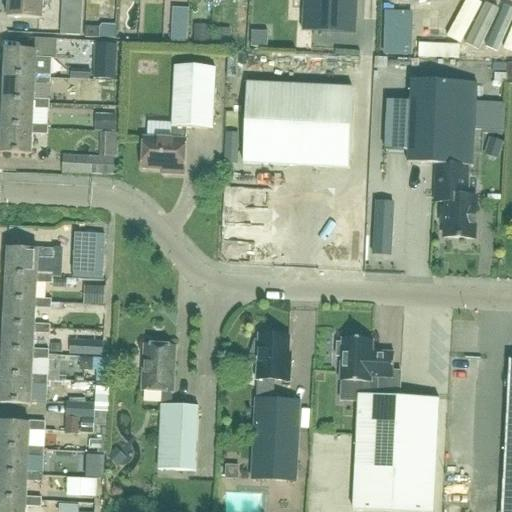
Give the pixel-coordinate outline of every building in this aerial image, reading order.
[(44,19),(44,0),(8,0),(8,18),(44,19)] [(303,0),(302,33),(356,35),(357,0),(303,0)] [(76,11),(62,10),(62,21),(76,21),(76,11)] [(86,28),(86,38),(115,39),(115,26),(101,25),(99,29),(86,28)] [(195,30),(194,44),(207,45),(209,45),(209,30),(195,30)] [(117,76),(118,45),(94,44),(93,75),(117,76)] [(6,50),(5,77),(36,78),(36,74),(50,75),(51,59),(52,59),(53,50),(36,49),(36,52),(6,50)] [(172,140),(145,139),(143,170),(167,171),(167,175),(185,176),(187,129),(213,130),(216,69),(176,67),(172,140)] [(36,78),(5,77),(4,102),(35,103),(35,99),(36,84),(51,85),(51,75),(50,75),(36,74),(36,78)] [(477,104),(478,83),(412,80),(411,103),(389,102),(387,152),(409,153),(408,164),(438,165),(436,203),(447,203),(445,239),(475,240),(477,198),(466,197),(468,166),(474,167),(476,131),(504,132),(506,105),(477,104)] [(247,84),(244,164),(350,169),(354,89),(247,84)] [(111,103),(112,95),(93,94),(93,103),(111,103)] [(34,128),(34,125),(35,109),(50,110),(50,100),(35,99),(35,103),(4,102),(2,127),(34,128)] [(116,116),(95,116),(95,132),(115,132),(116,116)] [(34,128),(2,127),(1,153),(32,155),(33,134),(48,135),(49,126),(34,125),(34,128)] [(100,134),(100,157),(117,157),(118,134),(100,134)] [(62,174),(114,176),(114,158),(62,156),(62,174)] [(264,225),(242,225),(243,212),(225,212),(224,243),(263,244),(264,225)] [(102,276),(104,237),(104,236),(74,235),(74,236),(72,274),(102,276)] [(38,278),(38,274),(39,258),(54,259),(54,250),(38,249),(38,252),(8,250),(7,277),(38,278)] [(38,278),(7,277),(6,302),(37,303),(37,299),(38,284),(53,284),(53,275),(38,274),(38,278)] [(103,306),(104,288),(84,288),(83,305),(103,306)] [(37,303),(6,302),(5,327),(36,328),(36,325),(37,309),(52,310),(52,300),(37,299),(37,303)] [(36,328),(5,327),(3,352),(35,354),(35,350),(36,334),(50,335),(51,326),(36,325),(36,328)] [(256,341),(252,354),(259,357),(258,380),(259,381),(258,400),(257,400),(253,480),(297,483),(300,412),(287,402),(273,401),(274,381),(291,382),(291,363),(289,363),(290,338),(260,336),(260,341),(256,341)] [(358,438),(354,511),(377,511),(434,511),(440,404),(440,400),(387,397),(387,379),(394,379),(395,354),(373,353),(374,341),(343,339),(343,343),(338,343),(337,358),(342,358),(341,382),(363,383),(362,395),(359,395),(357,438),(358,438)] [(75,343),(74,356),(102,357),(102,344),(75,343)] [(174,392),(176,348),(146,346),(143,391),(163,392),(162,406),(159,470),(196,472),(199,408),(172,406),(173,392),(174,392)] [(35,354),(3,352),(2,377),(33,379),(34,375),(34,360),(49,360),(50,351),(35,350),(35,354)] [(51,380),(98,381),(99,358),(51,358),(51,380)] [(429,362),(431,377),(451,375),(449,360),(429,362)] [(33,379),(2,377),(1,403),(32,405),(33,385),(48,386),(49,376),(34,375),(33,379)] [(65,434),(78,435),(79,419),(82,419),(81,427),(95,428),(95,420),(95,404),(66,403),(65,434)] [(0,449),(30,451),(30,447),(31,431),(46,432),(46,423),(30,422),(30,425),(0,423),(0,449)] [(66,438),(66,448),(83,448),(83,439),(66,438)] [(0,474),(29,476),(29,473),(30,457),(44,458),(45,447),(30,447),(30,451),(0,449),(0,474)] [(0,499),(27,501),(28,498),(28,482),(43,483),(44,473),(29,473),(29,476),(0,474),(0,499)] [(511,480),(505,481),(503,504),(511,504),(511,480)] [(94,483),(73,482),(73,498),(93,499),(94,483)] [(27,501),(0,499),(0,511),(26,511),(27,508),(42,508),(42,498),(28,498),(27,501)]
